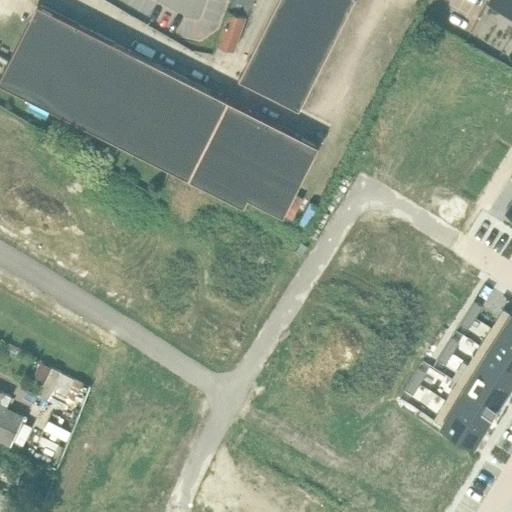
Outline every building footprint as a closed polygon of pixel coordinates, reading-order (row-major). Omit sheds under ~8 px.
[(238,52),(255,0),(230,0),(215,44),(238,52)] [(277,0),(239,77),(299,108),(353,0),(277,0)] [(511,0),(488,0),(487,2),(511,17),(511,0)] [(0,76),(0,82),(74,119),(243,205),(248,196),(283,214),(318,144),(37,2),(0,76)] [(473,301),(466,312),(475,317),(482,306),(473,301)] [(511,313),(503,308),(491,327),(511,340),(511,313)] [(466,312),(459,323),(468,328),(475,317),(466,312)] [(511,340),(491,327),(480,346),(511,365),(511,340)] [(450,337),(443,348),(452,354),(459,343),(450,337)] [(511,365),(480,346),(468,364),(508,389),(511,381),(511,365)] [(443,348),(437,360),(445,365),(452,354),(443,348)] [(468,364),(457,382),(496,407),(508,389),(468,364)] [(418,368),(411,379),(419,384),(426,373),(418,368)] [(53,369),(44,393),(77,405),(86,382),(53,369)] [(411,379),(404,390),(412,395),(419,384),(411,379)] [(457,382),(445,401),(485,425),(496,407),(457,382)] [(445,401),(433,420),(473,444),(485,425),(445,401)] [(24,414),(0,402),(0,440),(10,445),(24,414)] [(43,429),(65,436),(68,427),(46,420),(43,429)]
